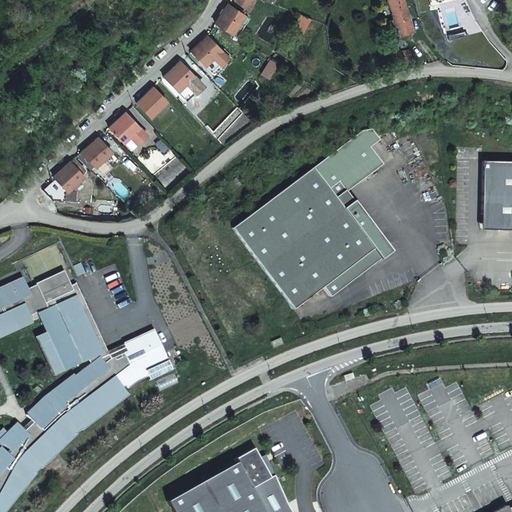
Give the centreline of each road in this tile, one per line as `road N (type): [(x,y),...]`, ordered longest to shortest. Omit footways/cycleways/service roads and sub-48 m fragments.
road 1 (unclassified): [(23,210),(134,226),(290,114),(434,71),(511,77)]
road 2 (secondary): [(511,307),(384,322),(259,369),(156,428),(63,511)]
road 3 (secondary): [(92,511),(172,444),(304,372),(393,343),(511,328)]
road 4 (residential): [(23,210),(36,176),(214,0)]
